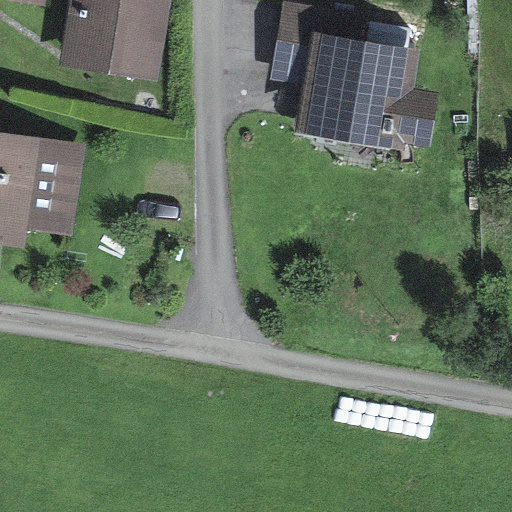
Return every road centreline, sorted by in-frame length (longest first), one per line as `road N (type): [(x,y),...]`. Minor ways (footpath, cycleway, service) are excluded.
road 1 (residential): [(227,0),(234,362)]
road 2 (residential): [(234,362),(511,403)]
road 3 (residential): [(0,329),(234,362)]
